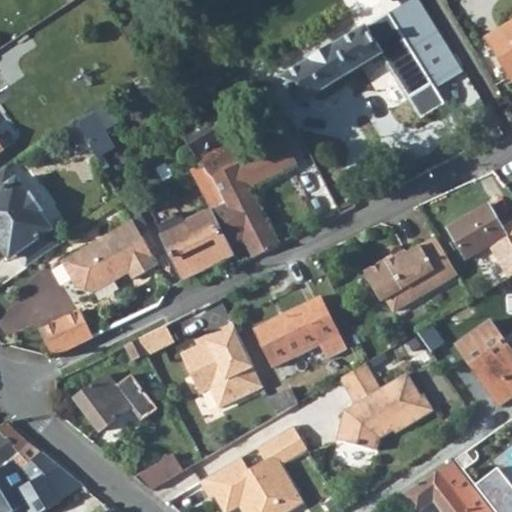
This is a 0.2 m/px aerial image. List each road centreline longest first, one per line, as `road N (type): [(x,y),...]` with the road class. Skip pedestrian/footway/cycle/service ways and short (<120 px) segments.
road 1 (residential): [(511,146),(166,315)]
road 2 (residential): [(0,382),(151,511)]
